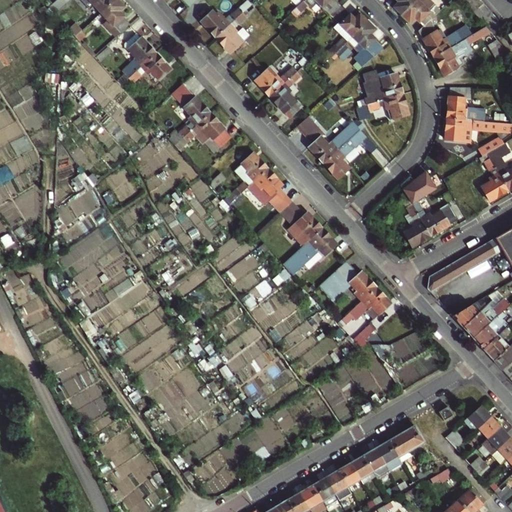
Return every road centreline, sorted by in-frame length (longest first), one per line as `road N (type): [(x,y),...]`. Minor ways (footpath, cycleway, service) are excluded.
road 1 (residential): [(344,218),(143,0)]
road 2 (residential): [(223,511),(475,362)]
road 3 (residential): [(344,218),(408,162),(428,119),(418,62),(367,0)]
road 4 (residential): [(511,210),(396,276)]
